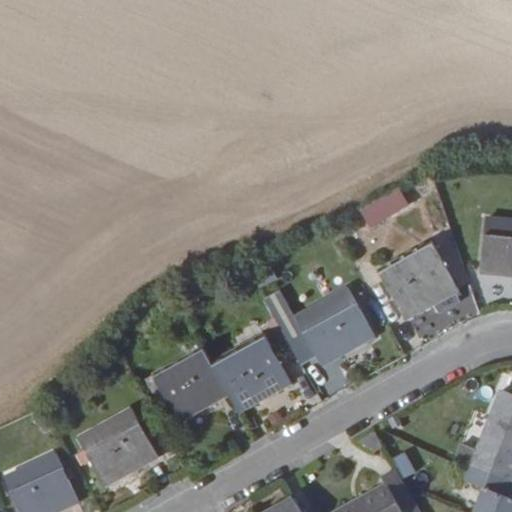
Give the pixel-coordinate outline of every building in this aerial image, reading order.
[(397,189),(374,203),(382,217),(405,203),(397,189)] [(511,217),(483,215),(478,269),(511,272),(511,217)] [(429,240),(376,270),(403,319),(456,289),(429,240)] [(345,287),(292,317),(319,365),(372,336),(345,287)] [(288,382),(261,334),(209,363),(225,392),(236,411),(288,382)] [(225,392),(209,363),(200,347),(151,374),(164,398),(176,419),(225,392)] [(164,398),(151,374),(142,379),(156,402),(164,398)] [(511,393),(500,389),(472,459),(458,454),(454,462),(469,468),(511,485),(511,393)] [(129,407),(76,437),(103,485),(156,456),(129,407)] [(404,479),(417,473),(408,452),(394,458),(404,479)] [(53,454),(2,478),(18,511),(56,511),(76,503),(53,454)] [(511,511),(511,485),(469,468),(463,481),(481,489),(472,511),(511,511)] [(418,511),(394,469),(382,477),(387,485),(339,511),(418,511)] [(298,511),(291,499),(266,511),(298,511)]
